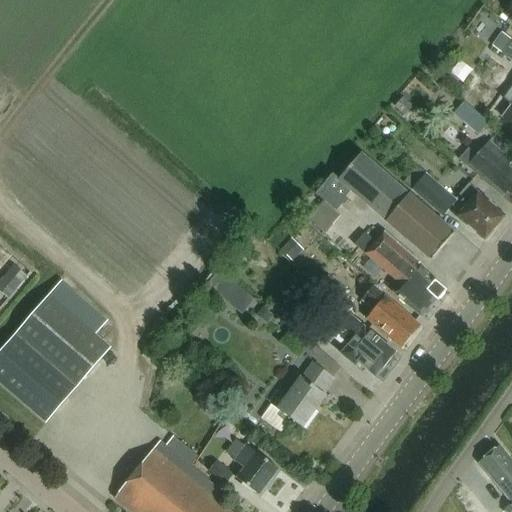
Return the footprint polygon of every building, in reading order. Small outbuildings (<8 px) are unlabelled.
[(501,55),(511,42),(501,34),(491,47),(501,55)] [(502,55),(511,62),(511,41),(502,55)] [(459,111),(480,133),(488,125),(467,103),(459,111)] [(511,106),(502,119),(511,126),(511,106)] [(459,161),(502,199),(507,192),(511,196),(511,195),(511,163),(489,143),(477,157),(469,150),(459,161)] [(351,193),(431,262),(454,235),(361,155),(339,181),(333,176),(316,196),(324,203),(308,221),(325,235),(341,217),(336,213),(343,205),(341,204),(351,193)] [(471,230),(485,242),(505,218),(491,207),(492,206),(469,186),(455,202),(426,176),(413,192),(443,218),(451,208),(460,216),(457,220),(470,231),(471,230)] [(438,282),(437,284),(417,267),(420,264),(385,234),(365,256),(400,286),(393,295),(421,319),(436,301),(439,304),(450,292),(438,282)] [(0,294),(8,301),(27,278),(13,266),(0,281),(0,294)] [(240,288),(220,271),(207,287),(227,304),(240,288)] [(61,282),(0,353),(0,384),(46,425),(110,350),(95,337),(108,322),(61,282)] [(366,321),(401,350),(420,327),(373,288),(362,302),(374,312),(366,321)] [(358,364),(375,379),(395,354),(338,307),(329,318),(350,335),(344,342),(349,346),(341,356),(355,368),(358,364)] [(267,325),(273,317),(264,310),(257,317),(267,325)] [(283,319),(310,342),(318,332),(291,310),(283,319)] [(324,355),(306,340),(298,349),(316,365),(324,355)] [(280,436),(291,421),(303,430),(326,398),(323,395),(334,380),(313,364),(302,380),(301,379),(276,413),(270,408),(260,422),(280,436)] [(227,511),(218,504),(223,497),(188,468),(196,458),(172,439),(165,448),(159,444),(115,500),(129,511),(227,511)] [(237,480),(259,497),(278,471),(246,447),(234,463),(244,470),(237,480)] [(511,503),(511,505),(504,511),(511,511),(511,464),(499,449),(480,464),(511,503)] [(208,473),(224,487),(231,478),(215,464),(208,473)]
